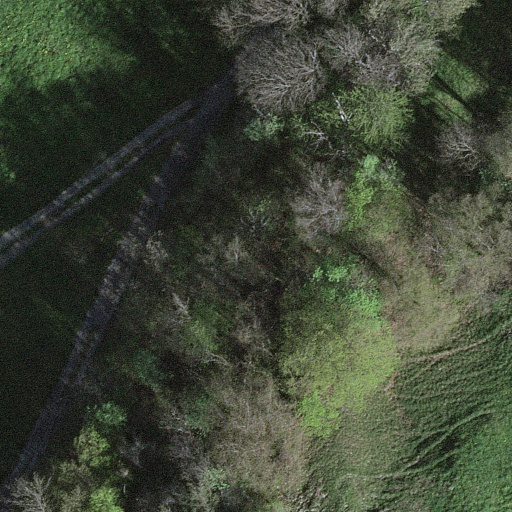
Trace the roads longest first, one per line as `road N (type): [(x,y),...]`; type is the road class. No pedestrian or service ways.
road 1 (track): [(7,511),(174,159)]
road 2 (track): [(323,0),(174,159)]
road 3 (track): [(174,159),(0,286)]
